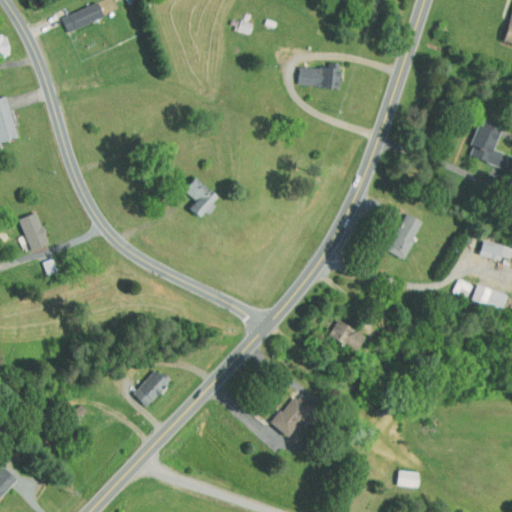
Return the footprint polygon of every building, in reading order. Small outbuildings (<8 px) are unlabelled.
[(91,11),(86,0),(74,0),(49,10),(55,26),(91,11)] [(326,81),(327,62),(286,61),(286,79),(326,81)] [(457,148),(498,164),(503,151),(480,142),(489,120),(469,112),(458,137),(461,138),(457,148)] [(183,193),(176,200),(187,211),(206,191),(183,169),(171,182),(183,193)] [(18,243),(36,236),(23,204),(6,211),(18,243)] [(410,214),(393,205),(374,243),(390,251),(410,214)] [(500,240),(470,233),(466,248),(488,252),(488,249),(497,251),(500,240)] [(440,286),(454,291),(459,277),(445,272),(440,286)] [(491,301),(495,287),(464,277),(459,292),(491,301)] [(342,344),(352,330),(326,312),(316,326),(342,344)] [(157,374),(143,361),(120,386),(133,399),(157,374)] [(273,429),(300,400),(285,385),(258,415),(273,429)] [(54,407),(58,415),(74,404),(69,397),(54,407)] [(406,464),(385,464),(384,478),(405,479),(406,464)]
